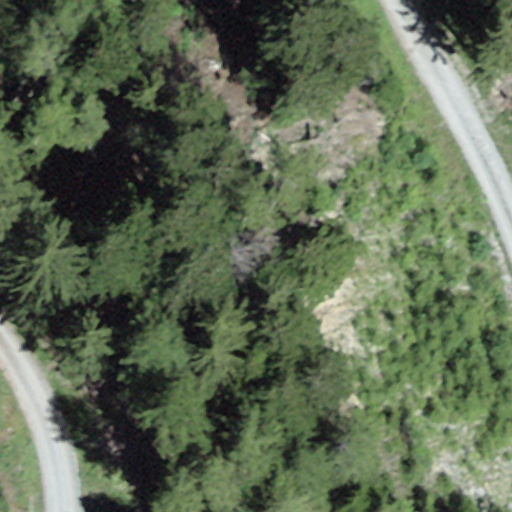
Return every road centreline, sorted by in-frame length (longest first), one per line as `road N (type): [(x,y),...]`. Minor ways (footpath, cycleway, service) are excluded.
road 1 (track): [(410,0),(511,240)]
road 2 (track): [(45,511),(50,463),(0,390)]
